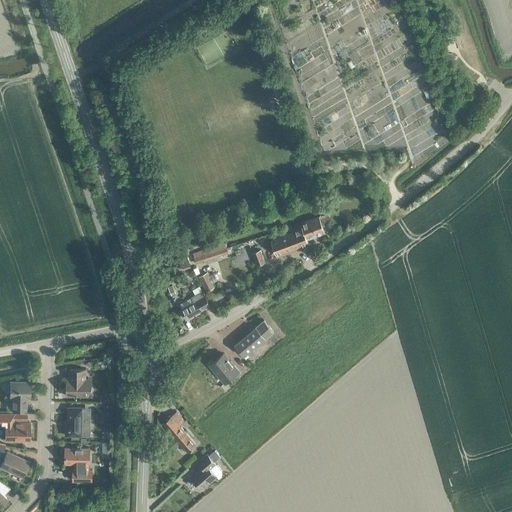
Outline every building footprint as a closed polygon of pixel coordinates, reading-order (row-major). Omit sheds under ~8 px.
[(307,238),(324,231),(319,216),(302,222),(302,223),(292,226),(293,230),(272,239),(278,256),(310,244),(307,238)] [(194,258),(196,264),(228,253),(226,247),(194,258)] [(256,264),(265,261),(260,250),(252,253),(256,264)] [(207,272),(198,276),(206,291),(215,287),(207,272)] [(180,308),(186,318),(210,305),(203,291),(192,296),(193,297),(181,303),(183,307),(180,308)] [(244,355),(275,330),(266,319),(235,344),(244,355)] [(239,371),(224,353),(210,364),(225,382),(239,371)] [(85,378),(85,368),(70,368),(69,378),(66,378),(66,395),(86,395),(86,378),(85,378)] [(29,381),(10,381),(9,397),(11,397),(11,409),(26,409),(26,397),(29,397),(29,381)] [(82,407),(68,407),(68,426),(66,426),(66,435),(90,436),(91,414),(82,414),(82,407)] [(5,439),(29,439),(29,421),(14,421),(14,419),(26,419),(26,413),(14,413),(0,412),(0,423),(5,423),(5,439)] [(188,451),(196,445),(180,426),(185,422),(176,412),(164,423),(188,451)] [(90,448),(66,447),(65,463),(74,463),(74,469),(73,469),(73,480),(92,481),(92,469),(89,469),(90,448)] [(21,476),(28,461),(7,452),(0,467),(21,476)] [(202,488),(216,476),(219,479),(222,476),(222,471),(216,464),(217,463),(209,454),(199,463),(203,467),(192,477),(202,488)] [(0,505),(7,498),(3,495),(10,488),(0,480),(0,505)]
